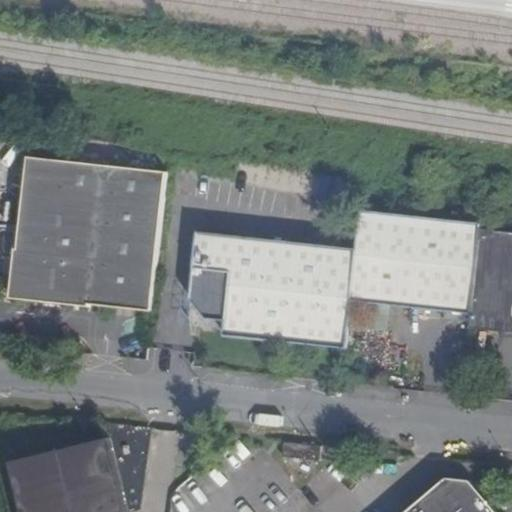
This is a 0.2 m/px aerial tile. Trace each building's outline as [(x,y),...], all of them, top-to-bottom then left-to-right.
[(35,157),(29,157),(19,249),(16,249),(11,299),(91,307),(92,304),(153,311),(169,172),(57,160),(58,146),(36,144),(35,157)] [(358,250),(199,232),(191,299),(207,318),(227,320),(225,336),(347,349),(352,300),(473,313),(482,229),(483,224),(362,211),(358,250)] [(511,231),(482,229),(473,313),(471,328),(511,332),(511,231)] [(325,367),(286,362),(284,377),(324,382),(325,367)] [(27,511),(132,511),(115,439),(16,463),(27,511)] [(322,447),(285,443),(283,457),(321,461),(322,447)] [(448,478),(408,511),(498,511),(471,480),(448,478)]
